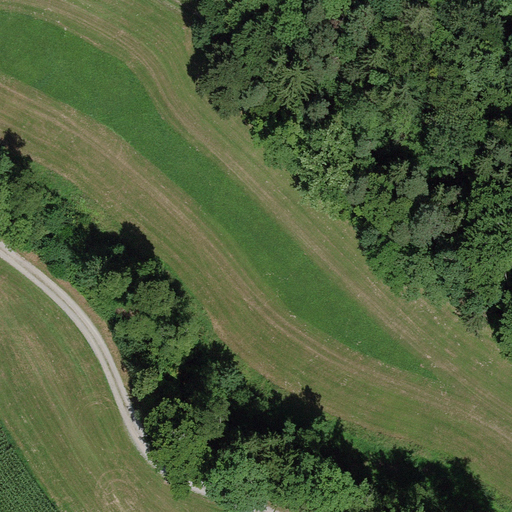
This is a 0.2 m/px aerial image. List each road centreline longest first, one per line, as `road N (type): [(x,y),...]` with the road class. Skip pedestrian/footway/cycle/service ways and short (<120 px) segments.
road 1 (track): [(178,0),(511,228)]
road 2 (track): [(0,241),(78,306),(160,449),(276,511)]
